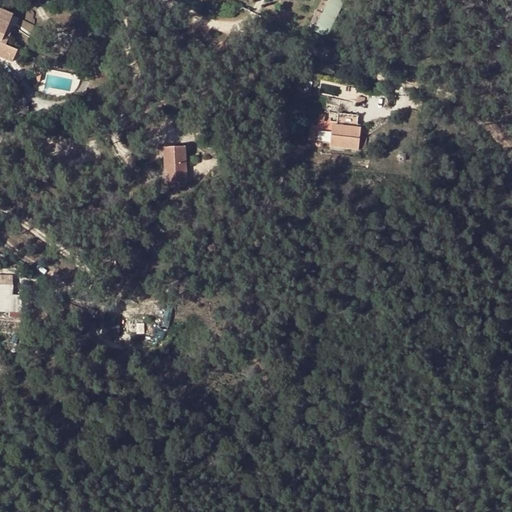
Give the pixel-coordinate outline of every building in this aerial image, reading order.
[(0,0),(0,26),(6,28),(9,28),(13,15),(16,4),(0,0)] [(9,28),(4,38),(23,44),(26,34),(15,30),(18,19),(13,15),(9,28)] [(337,119),(331,141),(359,148),(365,130),(361,127),(365,115),(345,111),(343,119),(337,119)] [(187,132),(165,133),(165,169),(167,169),(167,173),(187,174),(187,132)] [(0,311),(10,312),(11,276),(0,275),(0,311)] [(123,320),(128,333),(148,326),(144,313),(123,320)] [(103,314),(101,333),(113,334),(114,315),(103,314)] [(0,333),(0,347),(18,342),(16,330),(0,333)]
